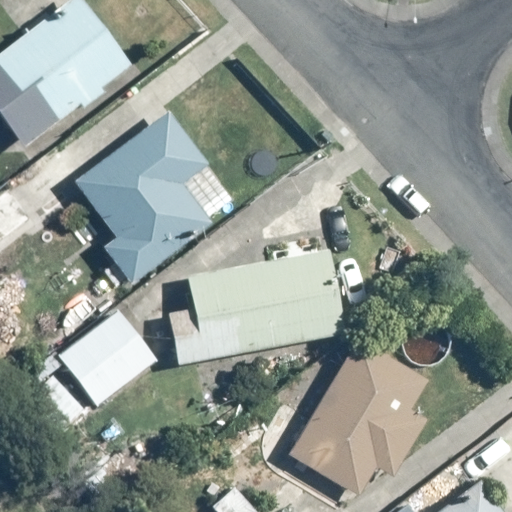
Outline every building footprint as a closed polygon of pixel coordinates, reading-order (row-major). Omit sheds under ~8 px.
[(126,65),(76,0),(63,0),(0,48),(0,121),(20,147),(126,65)] [(100,247),(129,283),(207,222),(202,216),(228,195),(164,113),(87,172),(64,142),(19,177),(43,207),(72,184),(113,236),(100,247)] [(0,239),(25,220),(0,188),(0,239)] [(340,333),(324,249),(183,276),(189,305),(164,310),(174,364),(340,333)] [(151,360),(113,311),(55,355),(93,404),(151,360)] [(396,410),(417,382),(357,338),(311,400),(280,443),(352,496),(376,463),(387,471),(419,427),(396,410)] [(499,511),(484,492),(472,477),(427,511),(499,511)]
